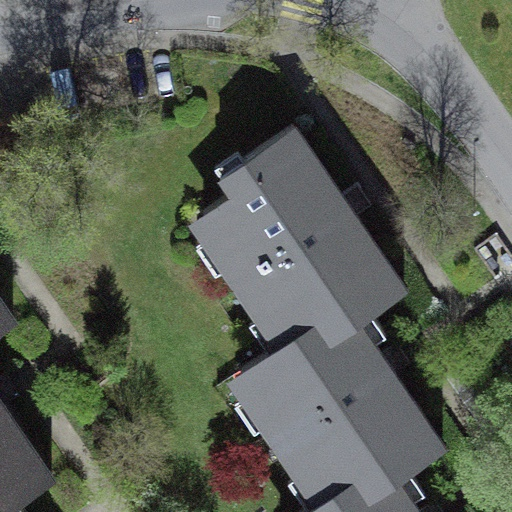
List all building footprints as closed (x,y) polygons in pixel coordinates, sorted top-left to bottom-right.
[(203,209),(236,257),(224,265),(247,299),(259,291),(289,334),(343,297),(357,317),(403,285),(292,123),(242,157),(254,174),(203,209)] [(0,324),(13,316),(0,296),(0,324)] [(242,367),(274,413),(261,422),(285,456),(298,448),(328,491),(382,454),(395,474),(443,441),(357,317),(343,297),(289,334),(242,367)] [(0,500),(4,507),(51,474),(0,400),(0,500)] [(297,511),(421,511),(395,474),(382,454),(328,491),(297,511)]
